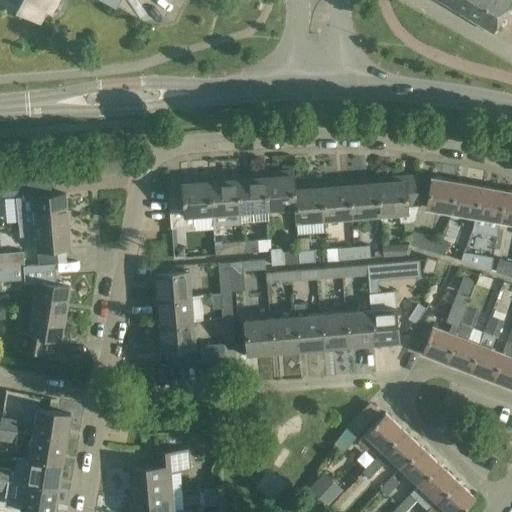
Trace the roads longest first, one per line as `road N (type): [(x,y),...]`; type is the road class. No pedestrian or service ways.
road 1 (residential): [(104,398),(138,187),(166,146),(330,138),(511,161)]
road 2 (residential): [(104,398),(410,383)]
road 3 (secondary): [(230,92),(98,86),(27,106)]
road 4 (secondary): [(27,106),(100,113),(230,92)]
road 5 (secondary): [(511,106),(382,85),(318,84)]
road 6 (residential): [(410,383),(400,402),(405,415),(501,503)]
